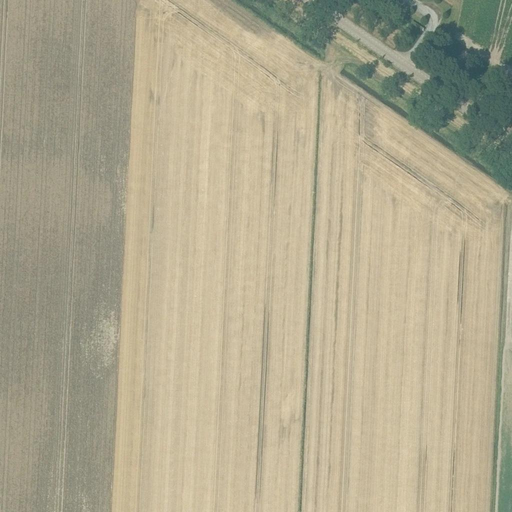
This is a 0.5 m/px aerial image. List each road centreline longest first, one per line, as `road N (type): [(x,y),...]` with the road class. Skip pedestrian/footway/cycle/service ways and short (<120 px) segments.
road 1 (track): [(276,0),(511,169)]
road 2 (secondary): [(511,141),(309,0)]
road 3 (track): [(326,72),(511,201)]
road 4 (track): [(225,0),(326,72)]
